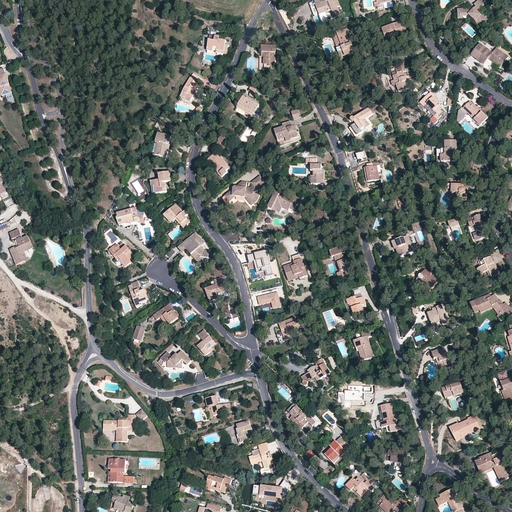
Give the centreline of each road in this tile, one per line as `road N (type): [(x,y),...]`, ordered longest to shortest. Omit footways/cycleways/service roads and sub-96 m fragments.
road 1 (residential): [(430,452),(335,141),(266,0)]
road 2 (residential): [(255,351),(240,277),(199,211),(191,168),(266,0)]
road 3 (residential): [(259,372),(161,394),(122,374),(98,348)]
road 4 (residential): [(82,511),(73,390),(98,348)]
road 5 (residential): [(345,511),(283,442),(259,372)]
road 6 (residential): [(98,348),(88,243),(72,195)]
road 7 (residential): [(511,111),(494,140),(487,177),(511,256)]
road 8 (residential): [(412,0),(433,48),(511,106)]
road 9 (residential): [(255,351),(157,269)]
